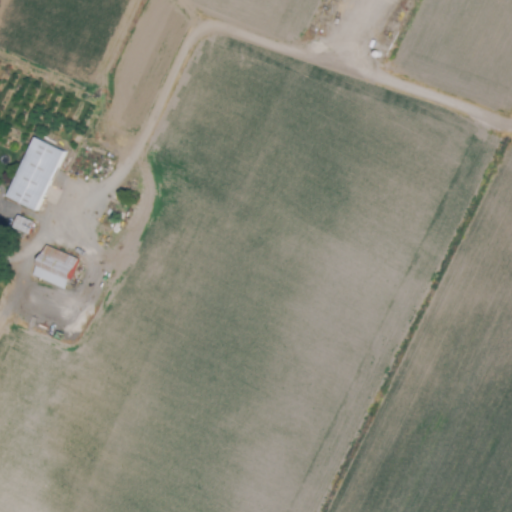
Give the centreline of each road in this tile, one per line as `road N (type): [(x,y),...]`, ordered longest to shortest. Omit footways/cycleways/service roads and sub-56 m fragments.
road 1 (track): [(511,129),(222,29),(194,31),(109,190)]
road 2 (track): [(0,257),(26,257),(109,190)]
